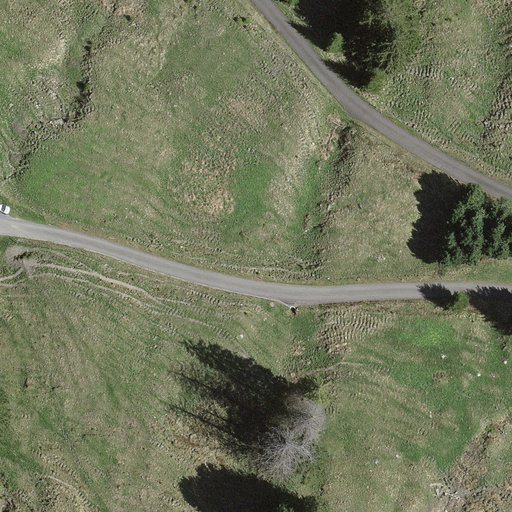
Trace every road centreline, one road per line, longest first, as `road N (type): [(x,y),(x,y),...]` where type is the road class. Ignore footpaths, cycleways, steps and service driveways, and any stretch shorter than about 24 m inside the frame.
road 1 (track): [(0,226),(254,288),(511,292)]
road 2 (track): [(511,197),(371,118),(256,0)]
